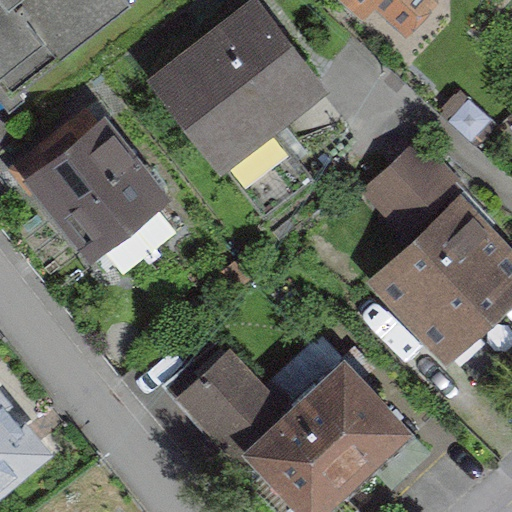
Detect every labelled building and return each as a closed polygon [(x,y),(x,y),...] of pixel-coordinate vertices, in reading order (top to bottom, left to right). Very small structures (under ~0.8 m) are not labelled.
[(126,0),(0,0),(0,76),(13,94),(131,6),(126,0)] [(338,0),(398,52),(439,7),(432,0),(338,0)] [(258,1),(152,80),(226,178),(332,99),(258,1)] [(109,117),(27,177),(88,260),(170,200),(109,117)] [(413,244),(367,285),(446,372),(511,312),(511,236),(425,141),(367,193),(413,244)] [(335,511),(417,432),(348,356),(290,408),(231,349),(176,394),(237,458),(290,511),(335,511)] [(0,390),(0,502),(56,455),(0,390)]
